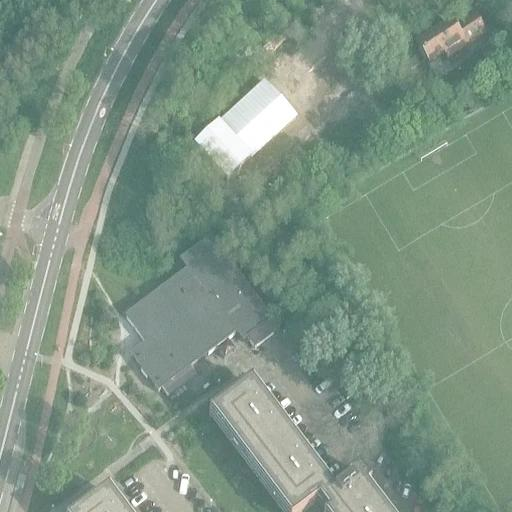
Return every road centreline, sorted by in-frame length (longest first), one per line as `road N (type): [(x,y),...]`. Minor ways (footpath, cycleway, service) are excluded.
road 1 (secondary): [(57,229),(95,110),(158,0)]
road 2 (secondary): [(0,454),(57,229)]
road 3 (residential): [(400,511),(280,360)]
